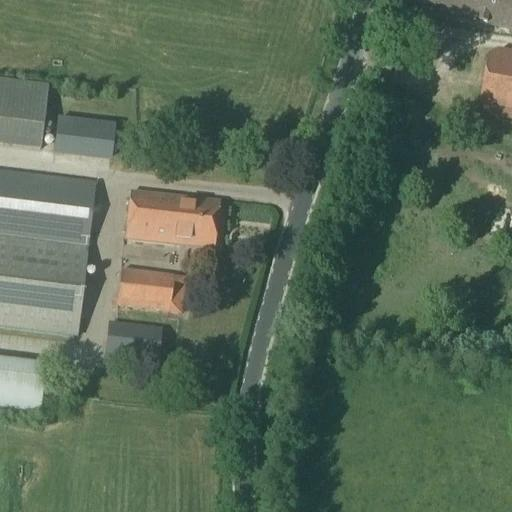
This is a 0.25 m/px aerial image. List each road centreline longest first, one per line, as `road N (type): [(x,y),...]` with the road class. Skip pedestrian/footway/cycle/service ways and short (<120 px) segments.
road 1 (tertiary): [(249,511),(249,421),(263,325),(371,0)]
road 2 (track): [(0,164),(304,200)]
